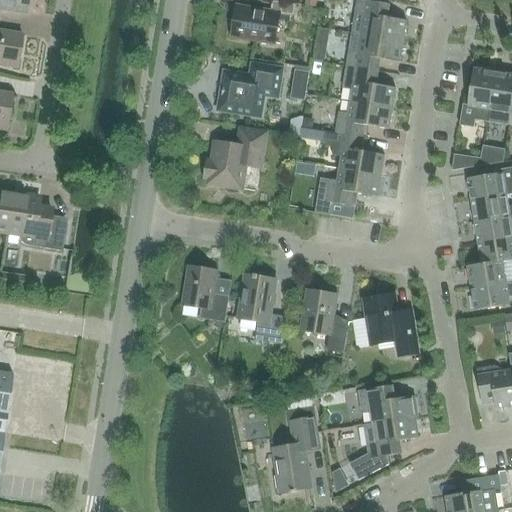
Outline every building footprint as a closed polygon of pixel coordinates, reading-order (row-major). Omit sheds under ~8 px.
[(0,0),(0,9),(26,14),(28,0),(0,0)] [(315,8),(316,0),(305,0),(305,6),(315,8)] [(294,18),(296,5),(272,1),(270,12),(237,7),(232,37),(275,44),(280,15),(294,18)] [(407,22),(387,18),(389,6),(358,1),(353,34),(403,42),(407,22)] [(30,32),(31,21),(10,18),(9,29),(30,32)] [(0,65),(16,69),(22,35),(0,31),(0,65)] [(351,46),(347,68),(378,73),(380,60),(400,63),(403,42),(353,34),(351,46)] [(277,97),(281,71),(253,67),(251,79),(226,74),(220,110),(260,116),(263,95),(277,97)] [(378,73),(347,68),(343,89),(353,91),(351,103),(392,109),(396,89),(376,85),(378,73)] [(309,73),(295,70),(290,99),(305,101),(309,73)] [(488,123),(496,73),(474,70),(468,106),(463,105),(460,126),(474,129),(475,121),(488,123)] [(509,126),(511,114),(511,108),(511,75),(496,73),(488,123),(509,126)] [(0,130),(6,131),(12,95),(0,92),(0,130)] [(389,130),(392,109),(351,103),(349,114),(340,113),(336,135),(361,139),(363,126),(389,130)] [(261,169),(267,134),(241,129),(238,147),(215,143),(212,162),(208,161),(205,179),(209,180),(208,185),(243,190),(246,167),(261,169)] [(359,151),(361,139),(336,135),(324,132),(323,140),(329,147),(334,148),(333,156),(342,158),(340,170),(381,176),(385,156),(359,151)] [(481,159),(479,167),(503,163),(505,151),(483,147),(481,159)] [(479,167),(481,159),(454,155),(451,171),(479,167)] [(468,180),(472,202),(506,196),(511,194),(511,168),(499,171),(499,175),(468,180)] [(378,197),(381,176),(340,170),(338,182),(329,180),(325,202),(350,206),(352,193),(378,197)] [(0,232),(7,234),(14,193),(0,191),(0,232)] [(14,193),(7,234),(19,235),(19,239),(19,241),(22,244),(26,246),(61,252),(67,218),(52,216),(53,208),(38,206),(39,197),(14,193)] [(511,207),(508,207),(506,196),(472,202),(475,223),(510,217),(511,217),(511,207)] [(511,238),(511,230),(510,217),(475,223),(478,244),(511,238)] [(511,261),(511,238),(478,244),(482,265),(503,263),(511,261)] [(506,284),(503,263),(482,265),(468,267),(471,289),(506,284)] [(225,323),(229,297),(214,295),(217,271),(190,267),(183,307),(202,309),(200,319),(225,323)] [(0,285),(15,287),(17,275),(1,273),(0,277),(0,285)] [(282,345),(287,318),(271,315),(277,281),(245,276),(238,319),(258,322),(255,341),(282,345)] [(511,282),(506,284),(471,289),(475,311),(510,306),(509,298),(511,297),(511,282)] [(344,354),(348,326),(333,324),(337,296),(307,291),(301,331),(330,335),(327,351),(344,354)] [(399,358),(419,355),(412,312),(398,314),(395,295),(364,300),(371,346),(396,342),(399,358)] [(0,318),(0,350),(17,354),(20,335),(5,332),(7,320),(0,318)] [(506,333),(504,320),(491,322),(493,335),(506,333)] [(511,406),(511,371),(502,373),(500,370),(497,367),(494,367),(477,370),(482,405),(495,403),(496,409),(511,406)] [(0,449),(12,374),(0,372),(0,449)] [(298,386),(299,397),(321,394),(320,384),(298,386)] [(384,388),(359,392),(363,414),(372,413),(374,424),(418,418),(414,397),(393,400),(391,387),(384,388)] [(290,422),(294,446),(273,449),(280,493),(312,488),(306,451),(320,449),(315,418),(314,408),(288,411),(290,422)] [(369,455),(350,465),(359,480),(388,465),(387,457),(395,456),(401,455),(399,442),(418,439),(414,419),(418,418),(374,424),(364,426),(366,438),(369,455)] [(343,475),(335,480),(337,492),(349,486),(343,475)] [(446,497),(448,511),(494,511),(498,511),(494,491),(501,490),(499,476),(460,482),(462,495),(446,497)]
